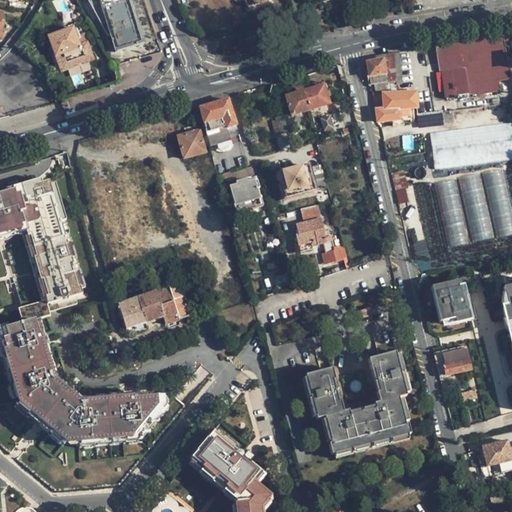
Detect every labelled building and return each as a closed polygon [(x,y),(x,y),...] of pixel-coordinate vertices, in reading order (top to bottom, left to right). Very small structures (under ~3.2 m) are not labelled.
[(144,43),(130,0),(107,0),(90,6),(107,35),(110,34),(115,51),(144,43)] [(294,13),(289,0),(281,4),(286,16),(294,13)] [(55,56),(61,55),(65,65),(77,62),(78,65),(94,59),(87,41),(78,44),(72,27),(47,36),(55,56)] [(511,38),(511,32),(503,33),(506,47),(511,45),(511,38)] [(506,47),(503,33),(434,45),(439,71),(441,71),(508,58),(506,47)] [(0,99),(7,94),(15,104),(44,82),(19,49),(0,63),(0,99)] [(400,83),(397,51),(394,52),(395,80),(389,81),(389,85),(400,83)] [(394,52),(385,53),(386,58),(366,62),(370,84),(374,84),(389,81),(395,80),(394,52)] [(61,71),(78,65),(77,62),(65,65),(61,55),(55,56),(61,71)] [(511,78),(508,58),(441,71),(444,96),(491,90),(491,92),(499,91),(498,81),(511,78)] [(337,66),(338,70),(341,81),(346,80),(342,64),(337,66)] [(374,84),(374,93),(390,90),(389,85),(389,81),(374,84)] [(323,84),(303,90),(308,109),(328,103),(323,84)] [(291,114),(308,109),(303,90),(302,85),(294,87),(296,92),(286,95),(291,114)] [(381,107),(376,108),(377,121),(390,120),(390,125),(400,125),(400,120),(408,119),(408,107),(416,107),(415,90),(381,92),(381,107)] [(226,128),(236,125),(228,98),(198,107),(209,147),(217,144),(219,148),(231,145),(226,128)] [(452,110),(440,111),(442,124),(453,122),(452,110)] [(418,126),(442,124),(440,111),(416,114),(418,126)] [(275,117),(275,119),(279,133),(287,131),(283,115),(275,117)] [(334,128),(331,115),(320,118),(324,131),(334,128)] [(511,158),(511,121),(430,132),(434,168),(511,158)] [(183,158),(205,152),(199,130),(177,136),(183,158)] [(213,164),(217,175),(228,171),(248,165),(245,154),(213,164)] [(278,173),(285,199),(314,191),(307,165),(278,173)] [(313,167),(316,179),(323,178),(320,166),(313,167)] [(498,237),(511,233),(511,202),(504,169),(485,173),(498,237)] [(396,191),(405,189),(408,188),(403,170),(391,173),(396,191)] [(231,180),(228,171),(217,175),(220,187),(225,186),(223,182),(231,180)] [(461,178),(475,242),(494,237),(480,174),(461,178)] [(323,178),(316,179),(318,189),(327,187),(325,177),(323,178)] [(0,232),(18,227),(26,231),(47,304),(82,294),(49,180),(41,182),(40,178),(32,181),(33,185),(0,194),(0,232)] [(235,182),(236,185),(230,187),(235,206),(234,206),(235,210),(237,212),(259,206),(261,204),(260,198),(258,198),(253,181),(247,182),(246,179),(235,182)] [(450,247),(470,243),(457,179),(436,182),(450,247)] [(408,206),(405,189),(396,191),(400,208),(408,206)] [(317,205),(300,209),(303,220),(319,216),(317,205)] [(325,237),(320,218),(296,224),(298,234),(296,234),(298,245),(312,242),(313,245),(332,241),(330,236),(325,237)] [(343,257),(346,256),(343,247),(341,247),(340,246),(333,248),(334,251),(321,254),(324,264),(343,259),(343,257)] [(279,289),(289,285),(286,273),(274,276),(279,289)] [(178,319),(188,316),(183,297),(185,296),(180,281),(168,286),(178,319)] [(458,283),(435,288),(437,294),(433,294),(439,322),(455,318),(456,323),(470,320),(463,288),(460,289),(458,283)] [(511,285),(504,287),(508,306),(503,307),(510,336),(511,335),(511,285)] [(178,319),(168,286),(154,290),(163,316),(165,324),(178,319)] [(163,316),(154,290),(137,297),(145,322),(163,316)] [(145,322),(137,297),(118,304),(126,329),(145,322)] [(374,307),(360,310),(362,318),(376,315),(374,307)] [(3,346),(19,407),(68,449),(132,444),(157,414),(157,403),(145,404),(145,402),(83,406),(58,384),(43,329),(40,330),(39,324),(8,332),(11,342),(5,343),(6,345),(3,346)] [(439,376),(471,369),(466,345),(433,353),(439,376)] [(406,396),(394,352),(368,359),(371,370),(373,370),(379,392),(376,392),(379,403),(374,404),(374,408),(349,415),(348,410),(343,412),(340,402),(338,402),(332,380),(334,380),(332,369),(305,376),(316,419),(324,417),(331,443),(329,444),(331,455),(409,435),(407,424),(405,425),(398,398),(406,396)] [(263,511),(262,506),(271,496),(257,483),(253,480),(260,471),(237,452),(236,454),(225,444),(226,442),(214,431),(190,458),(203,469),(202,471),(213,480),(214,479),(224,488),(226,489),(227,489),(236,497),(238,511),(263,511)] [(219,431),(214,431),(226,442),(228,439),(219,431)] [(228,439),(226,442),(225,444),(236,454),(237,452),(238,448),(228,439)] [(507,440),(482,446),(484,457),(481,457),(478,458),(481,468),(486,467),(498,464),(500,473),(511,470),(511,462),(511,461),(507,440)] [(187,463),(199,473),(202,471),(203,469),(190,458),(187,463)] [(209,484),(211,482),(213,480),(202,471),(199,473),(198,474),(209,484)] [(264,475),(260,471),(253,480),(257,483),(264,475)] [(221,490),(224,488),(214,479),(213,480),(211,482),(221,490)] [(223,493),(232,500),(236,497),(227,489),(226,489),(223,493)] [(492,503),(505,500),(503,490),(489,492),(492,503)] [(275,499),(271,496),(262,506),(263,511),(267,511),(267,508),(275,499)] [(459,511),(456,497),(444,500),(447,511),(459,511)]
